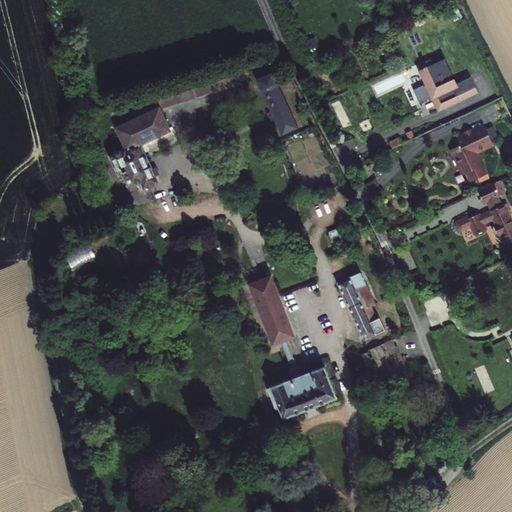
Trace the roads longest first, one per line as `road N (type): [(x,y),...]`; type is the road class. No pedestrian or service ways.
road 1 (unclassified): [(263,0),(382,243),(454,419),(454,471),(407,511)]
road 2 (unclassified): [(86,511),(39,258),(50,241),(108,213)]
